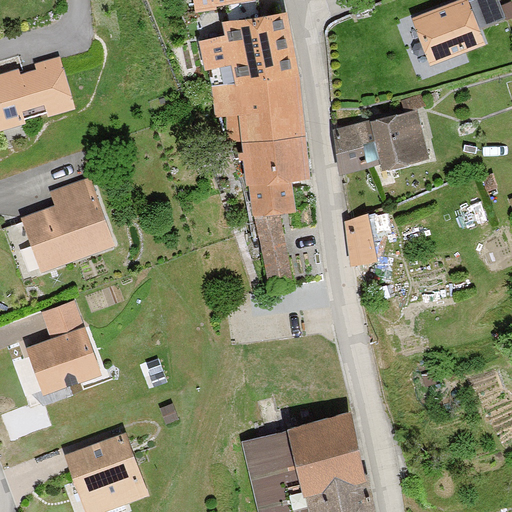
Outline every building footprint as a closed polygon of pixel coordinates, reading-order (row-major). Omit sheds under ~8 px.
[(261,0),(196,0),(197,8),(221,4),(227,40),(204,44),(211,90),(298,76),(288,15),(265,19),(261,0)] [(483,43),(466,0),(458,0),(413,18),(430,63),(483,43)] [(48,117),(75,108),(60,57),(34,64),(36,70),(21,74),(19,69),(0,74),(0,130),(26,123),(23,112),(45,106),(48,117)] [(309,178),(298,76),(211,90),(216,115),(236,114),(241,143),(244,180),(251,217),(268,277),(291,274),(280,215),(295,213),(290,180),(309,178)] [(419,109),(332,129),(337,168),(382,156),(384,165),(428,157),(419,109)] [(54,205),(19,217),(39,272),(113,246),(88,176),(48,190),(54,205)] [(366,211),(345,221),(352,262),(375,258),(366,211)] [(52,341),(26,351),(43,395),(101,374),(72,297),(39,310),(52,341)] [(374,511),(351,416),(292,430),(311,511),(374,511)] [(311,511),(292,430),(244,442),(261,511),(311,511)] [(125,439),(66,462),(85,511),(107,511),(147,497),(125,439)]
